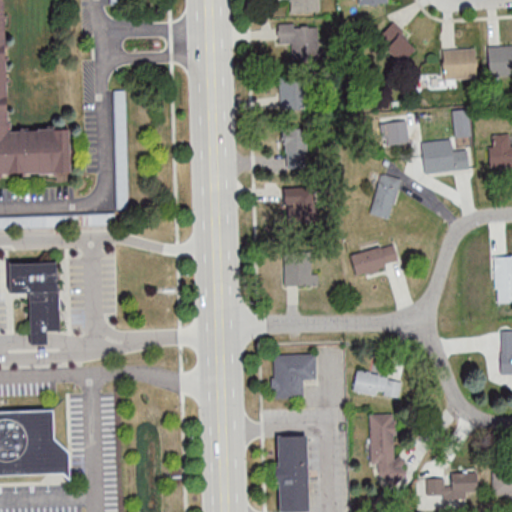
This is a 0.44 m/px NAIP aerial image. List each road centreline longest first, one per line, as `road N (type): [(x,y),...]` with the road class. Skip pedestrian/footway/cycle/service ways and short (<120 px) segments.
road 1 (secondary): [(227,511),(209,0)]
road 2 (residential): [(428,321),(220,326)]
road 3 (residential): [(511,217),(457,232),(428,321)]
road 4 (residential): [(511,424),(475,417),(453,394),(428,321)]
